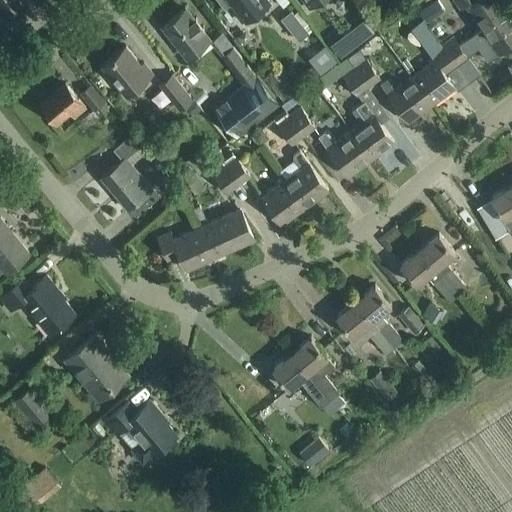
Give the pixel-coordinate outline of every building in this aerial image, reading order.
[(0,0),(0,5),(12,21),(28,9),(21,0),(0,0)] [(232,1),(246,20),(269,2),(267,0),(219,0),(225,7),(232,1)] [(437,0),(420,11),(427,21),(444,10),(437,0)] [(465,5),(481,28),(511,8),(505,0),(453,0),(460,9),(465,5)] [(188,56),(210,39),(185,7),(164,23),(188,56)] [(441,44),(440,45),(455,65),(466,57),(465,56),(478,46),(487,60),(511,42),(511,9),(511,8),(481,28),(458,44),(452,36),(441,44)] [(282,18),(299,40),(308,32),(291,10),(282,18)] [(364,16),(330,42),(341,56),(375,30),(364,16)] [(440,45),(441,44),(435,36),(424,45),(429,53),(440,45)] [(365,42),(347,55),(347,56),(354,65),(372,51),(365,42)] [(126,95),(153,73),(143,60),(140,63),(125,44),(101,64),(126,95)] [(433,60),(411,76),(432,104),(455,86),(445,72),(455,65),(440,45),(429,53),(428,53),(433,60)] [(244,84),(215,107),(237,135),(279,102),(256,74),(234,46),(222,55),(244,84)] [(343,74),(354,65),(347,56),(329,70),(336,79),(343,74)] [(357,63),(372,83),(381,77),(366,57),(357,63)] [(191,74),(202,96),(230,83),(220,61),(191,74)] [(343,74),(358,94),(372,83),(357,63),(354,65),(343,74)] [(283,98),(295,89),(281,72),(270,80),(283,98)] [(180,108),(192,99),(171,74),(160,83),(180,108)] [(409,121),(432,104),(411,76),(388,93),(409,121)] [(74,115),(85,106),(65,82),(40,103),(56,122),(70,110),(74,115)] [(83,130),(111,108),(91,83),(80,92),(93,109),(77,122),(83,130)] [(355,128),(376,155),(395,141),(375,114),(375,113),(366,100),(357,107),(366,120),(361,123),(355,128)] [(352,111),(361,123),(366,120),(357,107),(352,111)] [(293,114),(306,131),(315,125),(301,108),(293,114)] [(278,125),(291,142),(306,131),(293,114),(278,125)] [(269,137),(262,127),(252,134),(259,144),(269,137)] [(349,175),(376,155),(355,128),(336,142),(328,131),(325,131),(319,135),(349,175)] [(128,156),(138,147),(128,135),(114,148),(123,159),(101,177),(127,208),(153,186),(128,156)] [(220,158),(225,164),(236,156),(231,149),(220,158)] [(300,167),(284,179),(304,207),(328,189),(308,161),(299,149),(293,153),(293,157),(300,167)] [(250,175),(236,156),(225,164),(213,173),(227,192),(250,175)] [(194,192),(205,185),(199,176),(188,183),(194,192)] [(282,223),(304,207),(284,179),(262,195),(282,223)] [(509,229),(511,227),(511,183),(490,196),(509,229)] [(199,225),(213,256),(238,245),(255,237),(241,206),(224,214),(199,225)] [(0,271),(4,269),(6,271),(28,252),(0,218),(0,271)] [(187,267),(213,256),(199,225),(174,236),(171,229),(157,235),(168,258),(181,252),(187,267)] [(419,248),(457,295),(466,287),(444,259),(454,251),(438,232),(419,248)] [(415,283),(426,274),(449,301),(457,295),(419,248),(400,264),(415,283)] [(50,331),(75,311),(57,290),(60,287),(48,274),(33,286),(24,275),(0,295),(11,308),(23,298),(50,331)] [(355,300),(394,347),(403,339),(380,312),(391,303),(376,284),(355,300)] [(336,316),(359,344),(370,335),(386,354),(394,347),(355,300),(336,316)] [(400,314),(415,332),(424,324),(410,306),(400,314)] [(99,398),(128,373),(94,332),(64,357),(99,398)] [(292,352),(331,398),(339,391),(324,372),(334,363),(310,336),(292,352)] [(425,337),(425,356),(442,355),(441,336),(425,337)] [(274,367),(291,387),(300,379),(315,398),(321,406),(322,405),(331,398),(292,352),(274,367)] [(370,378),(388,400),(398,392),(380,370),(370,378)] [(35,422),(50,409),(32,386),(16,399),(35,422)] [(128,423),(142,439),(133,447),(141,457),(150,449),(154,454),(177,435),(160,414),(163,412),(151,397),(135,410),(127,400),(104,419),(116,433),(128,423)] [(331,398),(322,405),(330,414),(338,408),(331,398)] [(321,436),(308,447),(317,458),(330,447),(321,436)] [(66,440),(42,460),(56,476),(79,456),(66,440)] [(46,467),(22,486),(33,499),(57,480),(46,467)]
